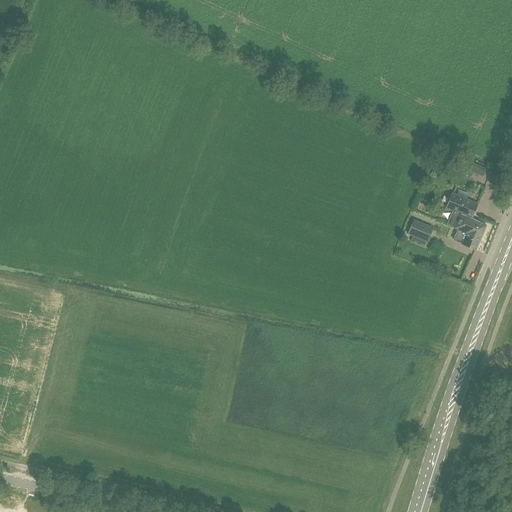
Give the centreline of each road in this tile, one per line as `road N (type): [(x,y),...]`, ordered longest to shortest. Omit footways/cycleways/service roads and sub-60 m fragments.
road 1 (secondary): [(418,511),(511,252)]
road 2 (tertiary): [(153,511),(0,475)]
